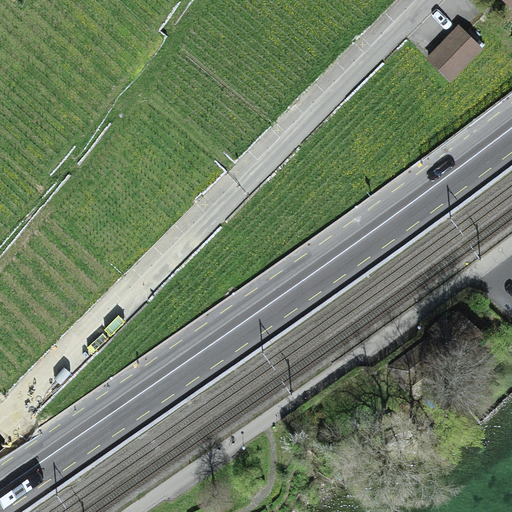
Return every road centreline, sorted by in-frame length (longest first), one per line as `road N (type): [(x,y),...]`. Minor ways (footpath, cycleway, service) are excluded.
road 1 (primary): [(511,127),(0,491)]
road 2 (residential): [(419,0),(0,430)]
road 3 (residential): [(511,236),(127,511)]
